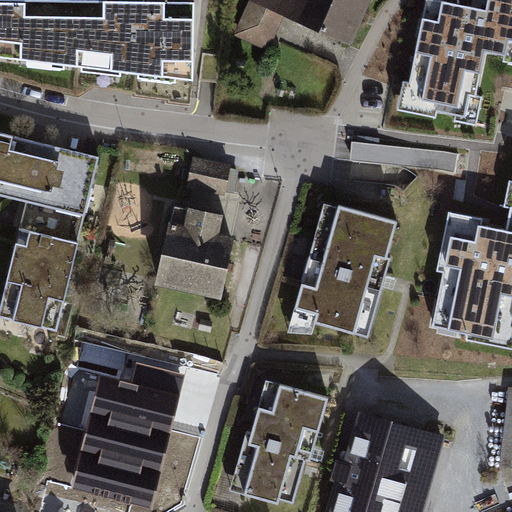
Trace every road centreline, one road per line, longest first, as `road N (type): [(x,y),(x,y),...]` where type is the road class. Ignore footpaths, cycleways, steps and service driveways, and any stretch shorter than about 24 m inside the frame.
road 1 (residential): [(191,511),(297,168),(297,145),(131,126),(0,95)]
road 2 (unknown): [(453,511),(474,427),(470,405),(359,372)]
